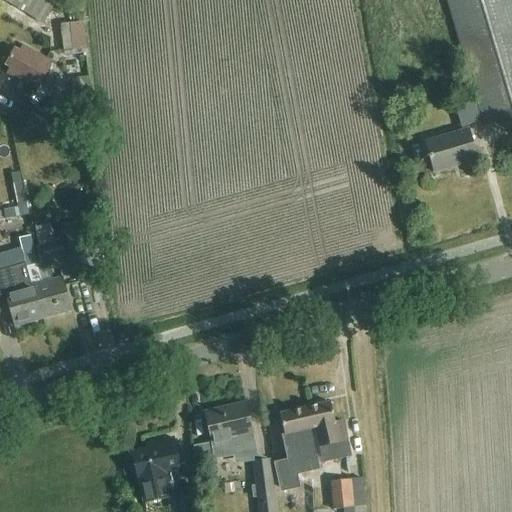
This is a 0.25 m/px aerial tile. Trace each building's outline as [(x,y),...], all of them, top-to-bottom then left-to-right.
[(9,0),(9,1),(44,16),(51,0),(9,0)] [(511,0),(446,0),(484,127),(511,118),(511,0)] [(86,49),(84,23),(68,25),(69,38),(65,39),(66,51),(86,49)] [(14,50),(4,68),(9,71),(6,76),(23,86),(16,97),(28,104),(37,109),(26,128),(55,144),(67,122),(45,109),(55,91),(48,88),(54,77),(47,72),(51,64),(22,48),(19,53),(14,50)] [(434,173),(477,161),(468,130),(467,130),(465,127),(480,122),(474,101),(455,107),(462,132),(425,143),(434,173)] [(30,237),(18,240),(25,265),(26,270),(36,267),(30,237)] [(41,265),(65,258),(60,241),(36,247),(41,265)] [(99,277),(91,245),(74,249),(82,282),(99,277)] [(25,265),(0,271),(0,297),(6,296),(14,327),(43,319),(42,316),(33,286),(31,287),(26,270),(25,265)] [(36,267),(26,270),(31,287),(33,286),(42,316),(43,319),(71,311),(61,278),(41,284),(36,267)] [(330,403),(304,409),(309,430),(314,429),(322,462),(349,456),(341,421),(334,423),(330,403)] [(212,444),(193,448),(194,465),(216,460),(232,457),(256,453),(245,405),(205,414),(212,444)] [(309,430),(304,409),(279,415),(284,435),(293,433),(296,445),(308,443),(305,431),(309,430)] [(151,449),(131,453),(137,480),(139,479),(144,503),(170,497),(169,491),(179,489),(178,483),(179,482),(177,471),(180,470),(173,439),(150,444),(151,449)] [(274,511),(268,461),(251,463),(257,511),(274,511)] [(297,486),(292,463),(278,466),(283,489),(297,486)] [(332,510),(353,508),(353,511),(365,511),(362,479),(330,483),(332,510)] [(178,490),(179,511),(197,511),(196,489),(178,490)]
